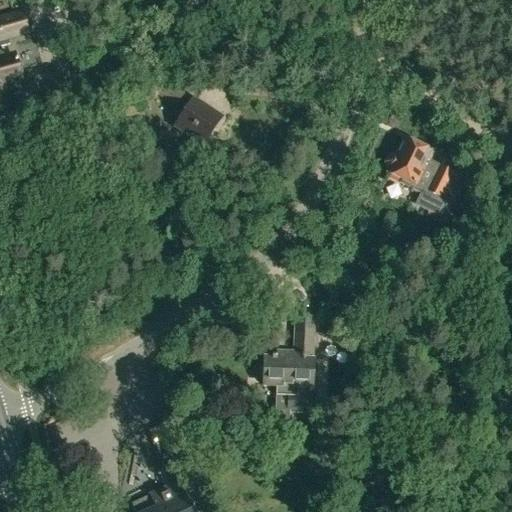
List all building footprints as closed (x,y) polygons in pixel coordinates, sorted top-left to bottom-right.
[(8,39),(28,33),(23,13),(0,18),(0,109),(7,108),(2,87),(22,82),(20,74),(23,73),(20,63),(17,64),(15,56),(4,59),(1,47),(10,45),(8,39)] [(158,94),(176,106),(183,95),(165,83),(158,94)] [(176,127),(192,137),(186,146),(200,155),(206,146),(203,145),(220,119),(193,101),(176,127)] [(399,183),(425,196),(419,208),(443,220),(457,192),(446,187),(453,174),(427,160),(431,153),(405,139),(396,156),(394,155),(389,157),(386,162),(387,167),(390,169),(388,173),(401,179),(399,183)] [(311,387),(313,361),(311,361),(312,318),(295,318),(294,353),(280,353),(279,359),(264,359),(263,385),(277,385),(277,395),(289,396),(288,411),(309,412),(310,387),(311,387)] [(354,355),(363,343),(337,322),(327,334),(354,355)] [(206,511),(189,459),(162,468),(168,487),(131,504),(135,511),(206,511)]
